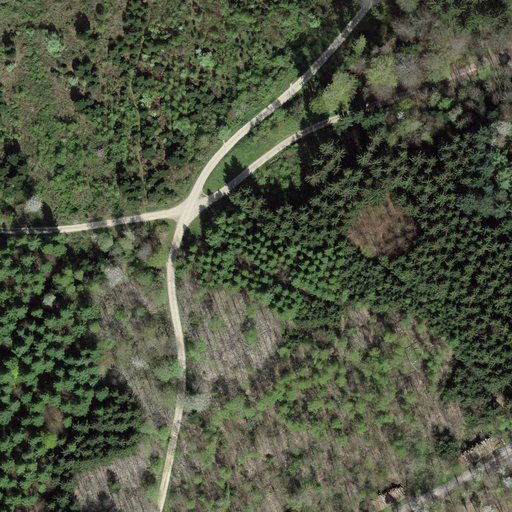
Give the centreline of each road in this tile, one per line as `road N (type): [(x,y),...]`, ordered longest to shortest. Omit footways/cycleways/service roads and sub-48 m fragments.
road 1 (track): [(159,511),(179,390),(176,292),(201,177),(225,144),(300,84),(371,0)]
road 2 (track): [(511,48),(319,124),(188,210),(0,230)]
road 3 (motorway): [(511,308),(373,435),(268,511)]
road 4 (motorway): [(393,511),(511,402)]
